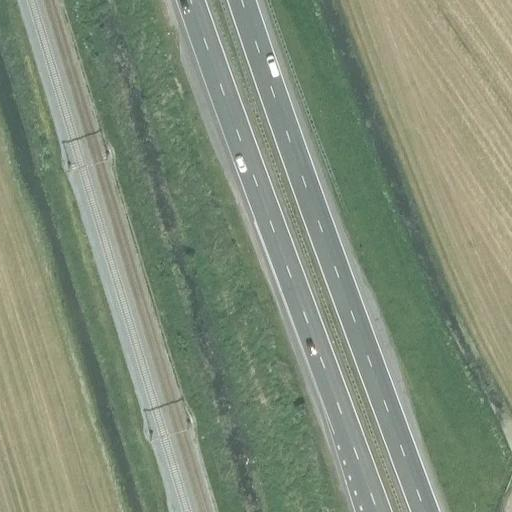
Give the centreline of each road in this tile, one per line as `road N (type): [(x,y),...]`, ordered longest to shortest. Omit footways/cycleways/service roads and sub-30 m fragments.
road 1 (trunk): [(191,0),(378,511)]
road 2 (trunk): [(423,511),(240,0)]
